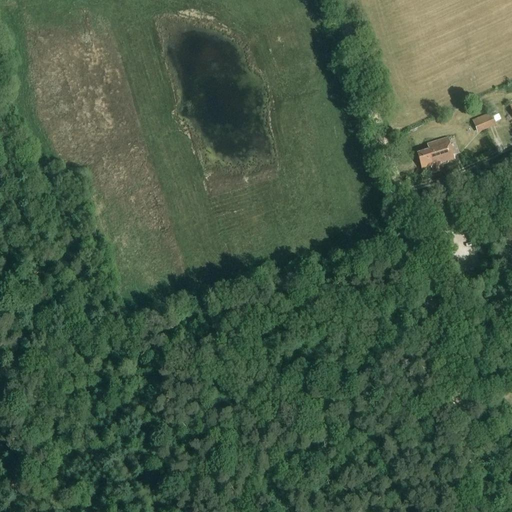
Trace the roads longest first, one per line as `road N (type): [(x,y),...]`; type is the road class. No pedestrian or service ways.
road 1 (track): [(492,511),(410,232)]
road 2 (track): [(410,232),(340,0)]
